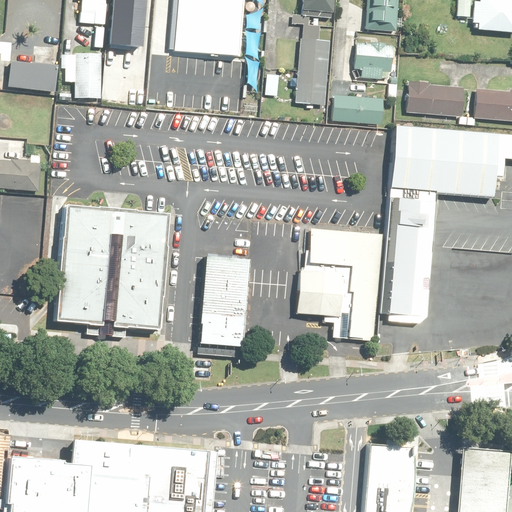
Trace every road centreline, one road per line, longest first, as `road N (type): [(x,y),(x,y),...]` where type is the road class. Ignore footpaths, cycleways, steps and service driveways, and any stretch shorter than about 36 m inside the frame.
road 1 (secondary): [(0,397),(136,410),(356,399)]
road 2 (secondary): [(356,399),(511,380)]
